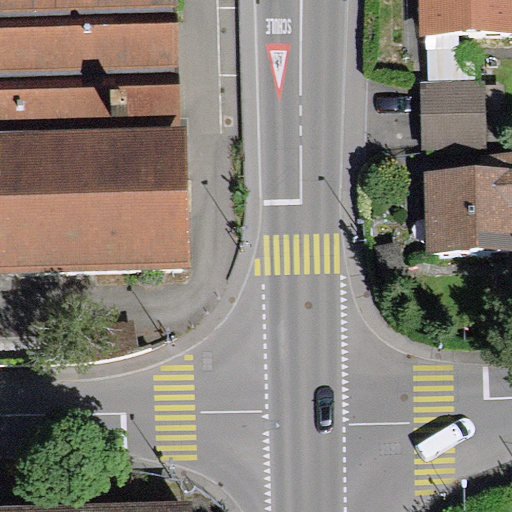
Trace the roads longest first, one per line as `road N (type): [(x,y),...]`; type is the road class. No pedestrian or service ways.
road 1 (residential): [(295,0),(301,421)]
road 2 (residential): [(0,428),(301,421)]
road 3 (residential): [(301,421),(511,418)]
